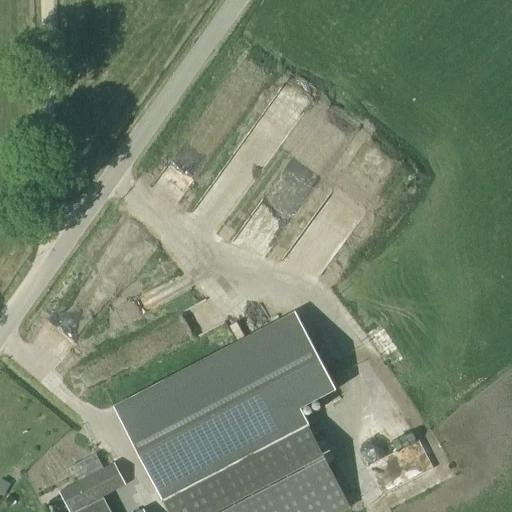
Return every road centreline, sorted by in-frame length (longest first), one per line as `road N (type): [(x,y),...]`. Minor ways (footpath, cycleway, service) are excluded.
road 1 (unclassified): [(0,333),(232,0)]
road 2 (track): [(46,265),(45,0)]
